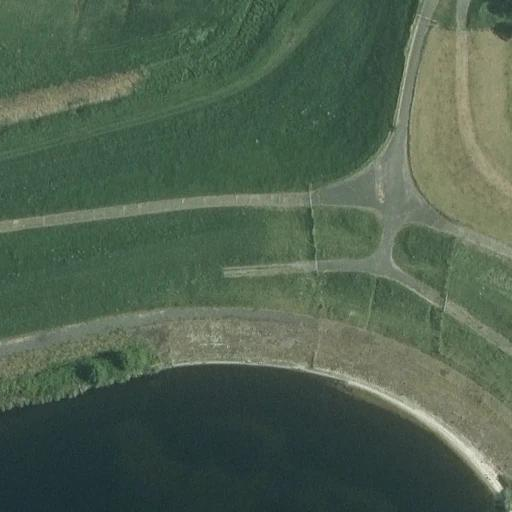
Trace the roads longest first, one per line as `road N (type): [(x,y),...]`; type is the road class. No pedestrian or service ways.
road 1 (track): [(0,231),(310,202)]
road 2 (unclassified): [(390,203),(433,0)]
road 3 (unclassified): [(511,254),(390,203)]
